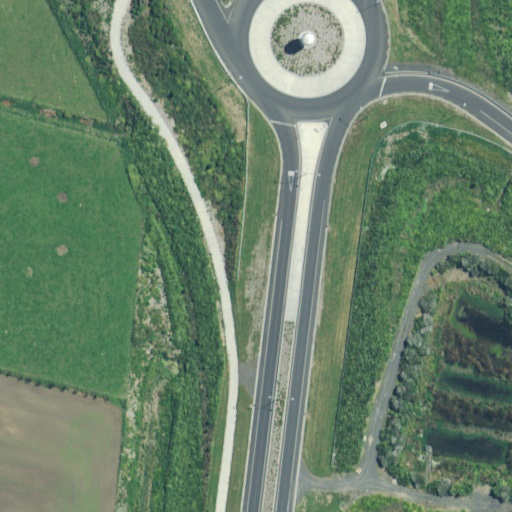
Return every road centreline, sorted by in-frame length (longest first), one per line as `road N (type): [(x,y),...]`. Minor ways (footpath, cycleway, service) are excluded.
road 1 (secondary): [(358,81),(331,126),(318,183),(280,511)]
road 2 (secondary): [(250,511),(288,185),(288,131),(271,98)]
road 3 (track): [(511,276),(471,256),(442,268),(373,454)]
road 4 (track): [(283,485),(388,489),(433,506),(511,509)]
road 5 (motorway): [(511,125),(476,99),(370,61)]
